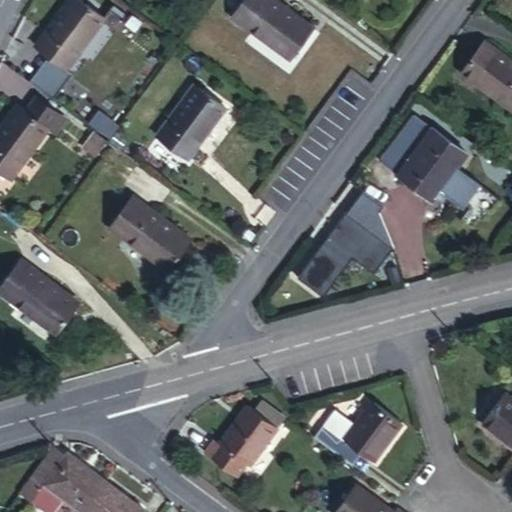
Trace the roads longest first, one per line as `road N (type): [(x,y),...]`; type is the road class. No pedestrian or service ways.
road 1 (residential): [(449,0),(219,308),(228,364)]
road 2 (residential): [(410,316),(454,491),(474,511)]
road 3 (residential): [(410,316),(228,364)]
road 4 (residential): [(214,511),(118,440),(92,399)]
road 5 (residential): [(228,364),(92,399)]
